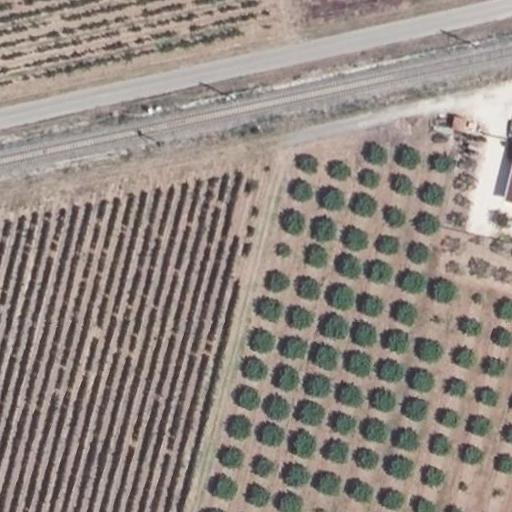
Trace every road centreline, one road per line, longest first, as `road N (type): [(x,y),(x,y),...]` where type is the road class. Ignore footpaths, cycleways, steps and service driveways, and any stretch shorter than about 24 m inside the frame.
road 1 (unclassified): [(511,2),(0,112)]
road 2 (residential): [(283,140),(511,91)]
